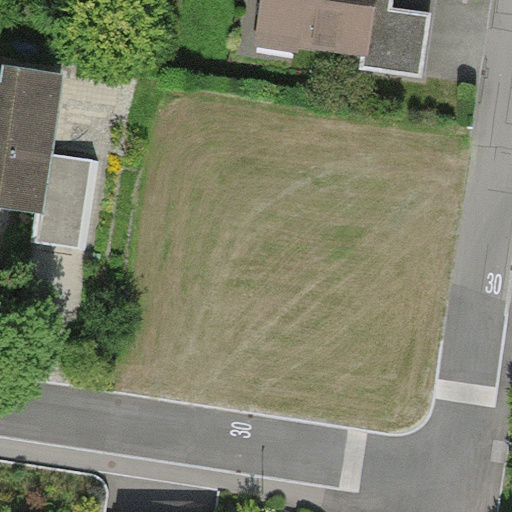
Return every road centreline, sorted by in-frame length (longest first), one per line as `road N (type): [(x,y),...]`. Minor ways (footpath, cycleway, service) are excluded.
road 1 (residential): [(448,491),(0,416)]
road 2 (residential): [(448,491),(496,183)]
